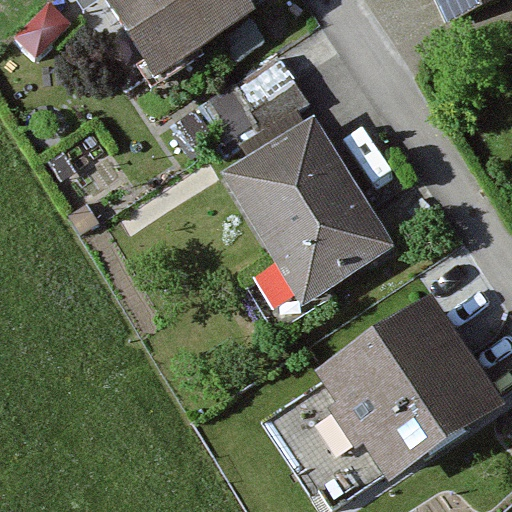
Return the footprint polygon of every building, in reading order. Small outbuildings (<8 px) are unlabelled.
[(126,0),(108,12),(168,105),(268,41),(241,0),(126,0)] [(511,0),(434,0),(454,38),(511,8),(511,0)] [(204,147),(307,99),(287,56),(184,103),(204,147)] [(231,189),(314,314),(396,261),(313,135),(231,189)] [(324,389),(400,500),(511,423),(511,419),(438,312),(324,389)]
